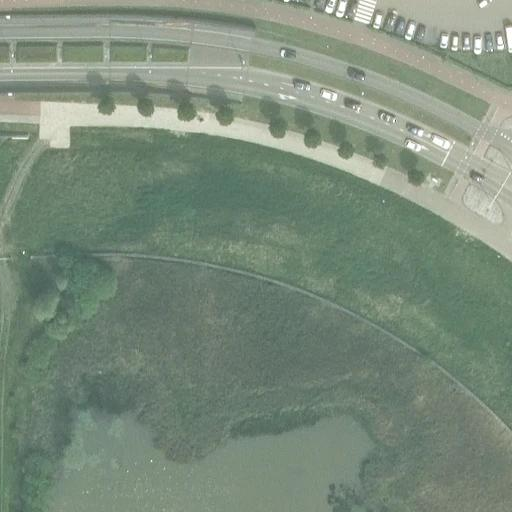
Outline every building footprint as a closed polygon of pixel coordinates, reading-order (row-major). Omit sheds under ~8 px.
[(45,190),(31,191),(31,201),(45,200),(45,201),(69,201),(69,160),(45,160),(45,190)] [(93,160),(69,160),(69,201),(93,201),(93,200),(108,200),(107,190),(93,190),(93,160)] [(118,189),(118,199),(132,200),(132,201),(156,203),(159,162),(136,160),(133,190),(118,189)] [(159,162),(156,203),(179,205),(180,204),(194,206),(195,196),(180,194),(183,164),(159,162)] [(206,198),(204,207),(218,211),(218,212),(241,217),(250,177),(227,171),(220,201),(206,198)] [(250,177),(241,217),(264,222),(265,221),(279,225),(281,215),(267,212),(274,182),(250,177)] [(292,220),(288,229),(302,234),(301,235),(324,243),(338,205),(316,196),(305,225),(292,220)] [(338,205),(324,243),(346,252),(346,251),(360,256),(363,247),(350,242),(360,213),(338,205)] [(373,252),(368,261),(381,268),(381,269),(402,280),(422,244),(401,233),(386,259),(373,252)] [(422,244),(402,280),(422,292),(423,291),(436,298),(440,290),(428,282),(442,256),(422,244)] [(450,295),(444,303),(456,312),(455,313),(474,327),(499,294),(480,280),(462,304),(450,295)] [(511,303),(499,294),(474,327),(493,341),(494,341),(505,349),(511,342),(500,333),(511,316),(511,303)]
